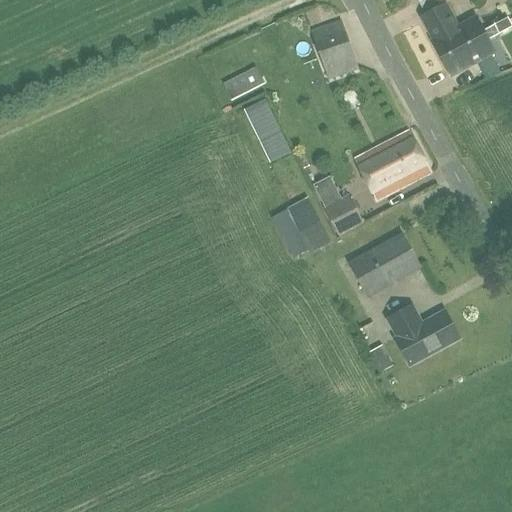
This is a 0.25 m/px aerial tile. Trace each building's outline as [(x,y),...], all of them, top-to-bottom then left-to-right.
[(457,28),(445,6),(422,19),(434,40),(432,41),(452,78),(495,55),(475,18),(457,28)] [(499,34),(511,27),(511,24),(508,18),(494,25),(499,34)] [(327,81),(359,70),(342,21),(311,32),(327,81)] [(232,102),(266,85),(256,68),(223,85),(232,102)] [(243,110),(251,126),(269,165),(292,154),(272,116),(264,100),(243,110)] [(377,202),(430,174),(409,132),(355,159),(377,202)] [(338,238),(364,224),(349,195),(323,209),(338,238)] [(274,221),(294,259),(308,252),(309,255),(332,243),(309,199),(290,209),(287,210),(287,211),(273,218),(274,221)] [(367,297),(420,268),(401,235),(348,264),(367,297)] [(422,324),(412,307),(388,320),(397,338),(395,339),(410,366),(459,339),(445,312),(422,324)] [(378,374),(394,367),(383,346),(367,354),(378,374)]
